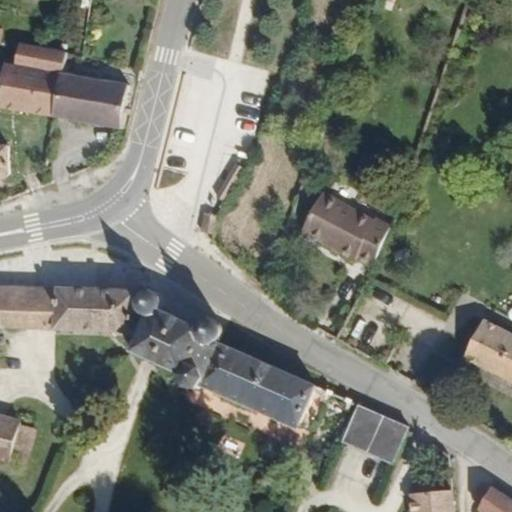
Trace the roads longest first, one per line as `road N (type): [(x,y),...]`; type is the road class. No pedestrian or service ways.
road 1 (tertiary): [(105,219),(401,393),(511,471)]
road 2 (secondary): [(105,219),(142,158),(183,0)]
road 3 (unknown): [(121,467),(143,410),(142,344),(157,250)]
